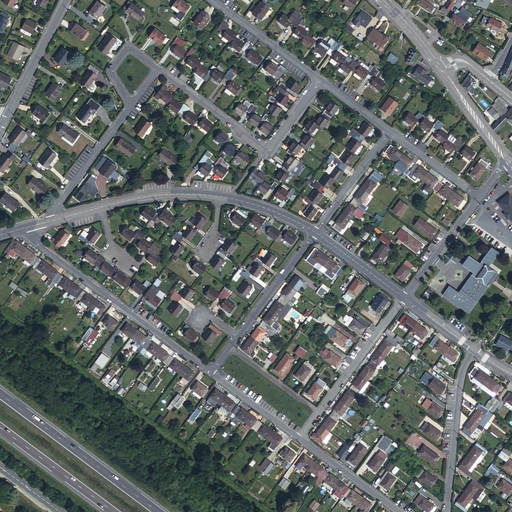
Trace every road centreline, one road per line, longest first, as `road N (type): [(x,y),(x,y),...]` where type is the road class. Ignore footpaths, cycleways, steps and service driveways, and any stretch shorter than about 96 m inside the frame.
road 1 (residential): [(208,371),(23,227)]
road 2 (motorway): [(158,511),(0,393)]
road 3 (residential): [(473,348),(459,378),(445,511)]
road 4 (unclassified): [(405,298),(317,411)]
road 5 (motorway): [(0,427),(113,511)]
road 6 (residential): [(128,106),(54,205),(57,219)]
road 7 (residential): [(2,122),(65,0)]
road 8 (residential): [(263,150),(155,70)]
road 9 (unclassified): [(211,0),(318,78)]
road 10 (residential): [(236,334),(314,233)]
road 11 (residential): [(314,233),(389,130)]
road 12 (residential): [(479,195),(405,298)]
road 13 (residential): [(396,511),(297,437)]
